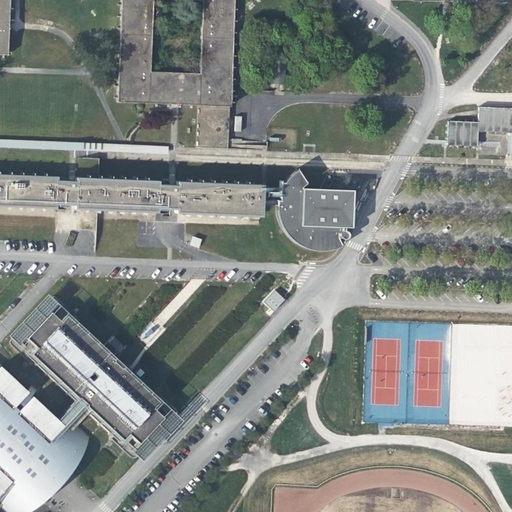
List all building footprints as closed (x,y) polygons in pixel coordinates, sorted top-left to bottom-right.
[(0,0),(0,54),(8,55),(9,28),(9,0),(0,0)] [(233,0),(121,0),(118,62),(117,102),(175,104),(198,105),(196,147),(228,148),(229,120),(231,95),(231,86),(233,0)] [(277,60),(276,87),(288,87),(289,60),(277,60)] [(511,132),(511,107),(479,106),(478,121),(448,120),(447,144),(478,146),(478,131),(511,132)] [(0,147),(168,154),(168,150),(168,146),(20,140),(0,138),(0,147)] [(277,213),(280,218),(284,236),(302,249),(320,254),(339,251),(341,244),(337,235),(342,234),(344,236),(348,235),(348,232),(344,230),(345,225),(351,225),(353,188),(304,183),(308,181),(298,167),(290,173),(283,181),(280,184),(280,185),(280,191),(275,190),(276,194),(279,195),(280,198),(277,198),(277,208),(277,213)] [(264,183),(264,181),(177,179),(177,182),(174,182),(158,182),(158,178),(76,175),(76,179),(72,179),(57,179),(57,175),(0,172),(0,204),(56,206),(56,203),(72,203),(75,204),(74,207),(77,209),(157,211),(157,209),(167,208),(175,209),(175,212),(261,214),(262,213),(262,206),(263,195),(262,188),(257,187),(258,183),(264,183)] [(257,187),(262,188),(263,195),(275,195),(277,198),(280,198),(279,195),(276,194),(275,190),(280,191),(280,185),(280,184),(264,183),(258,183),(257,187)] [(199,248),(201,239),(192,236),(190,245),(199,248)] [(273,312),(285,299),(273,289),(262,302),(273,312)] [(58,319),(49,312),(25,337),(34,345),(27,352),(75,397),(84,406),(111,431),(117,424),(128,434),(152,407),(140,397),(146,391),(111,356),(101,347),(66,312),(58,319)] [(456,425),(511,425),(511,325),(464,325),(463,357),(466,357),(466,380),(457,380),(456,425)] [(0,511),(19,511),(50,481),(87,443),(66,424),(84,406),(75,397),(57,417),(0,364),(0,511)]
